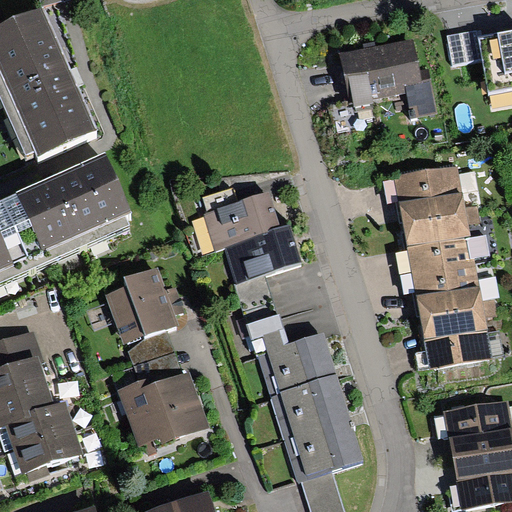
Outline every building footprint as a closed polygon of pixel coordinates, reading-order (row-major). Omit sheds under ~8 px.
[(41,17),(0,35),(0,103),(26,161),(37,156),(40,162),(95,137),(68,76),(41,17)] [(511,32),(511,33),(479,39),(484,61),(490,97),(511,93),(511,32)] [(453,67),(484,61),(479,39),(478,33),(448,39),(453,67)] [(371,50),(340,57),(350,107),(354,107),(355,115),(377,110),(375,103),(406,96),(411,120),(437,114),(431,82),(421,84),(413,42),(371,50)] [(0,203),(0,289),(129,230),(126,222),(133,219),(104,156),(0,203)] [(430,371),(494,359),(457,165),(393,177),(398,205),(410,257),(417,296),(426,349),(430,371)] [(269,197),(203,219),(216,256),(225,253),(245,312),(273,303),(264,277),(300,265),(293,242),(288,229),(281,232),(276,218),(269,197)] [(126,349),(147,341),(167,334),(179,330),(175,317),(186,313),(177,288),(166,292),(159,271),(125,283),(128,291),(107,298),(126,349)] [(345,511),(334,474),(362,465),(349,425),(334,377),(321,337),(288,348),(279,319),(247,329),(297,486),(301,485),(310,511),(345,511)] [(175,356),(167,334),(147,341),(129,355),(135,371),(175,356)] [(21,478),(83,457),(77,441),(71,424),(66,407),(55,411),(50,396),(38,362),(41,361),(33,335),(0,346),(0,434),(6,432),(21,478)] [(209,429),(189,375),(183,378),(175,356),(135,371),(141,385),(117,394),(140,456),(209,429)] [(458,489),(454,489),(451,494),(453,511),(461,511),(462,511),(476,511),(511,505),(511,425),(508,404),(445,416),(445,418),(435,420),(438,439),(445,442),(450,441),(458,489)] [(216,511),(210,494),(155,511),(216,511)]
